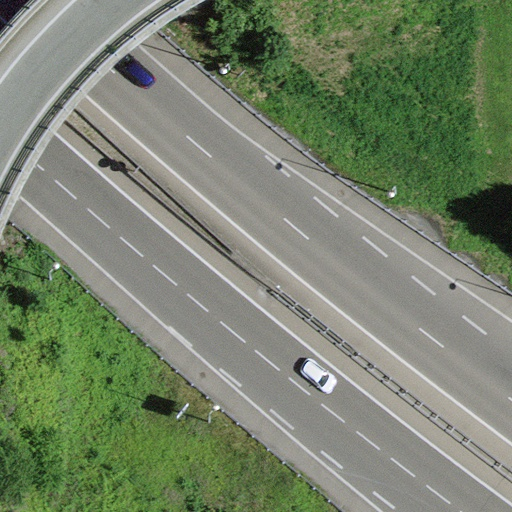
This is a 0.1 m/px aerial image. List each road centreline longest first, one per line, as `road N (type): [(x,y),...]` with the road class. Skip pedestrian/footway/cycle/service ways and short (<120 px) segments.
road 1 (motorway): [(511,390),(172,118),(45,0)]
road 2 (motorway): [(0,129),(256,357),(458,511)]
road 3 (motorway): [(111,0),(31,83),(0,130)]
